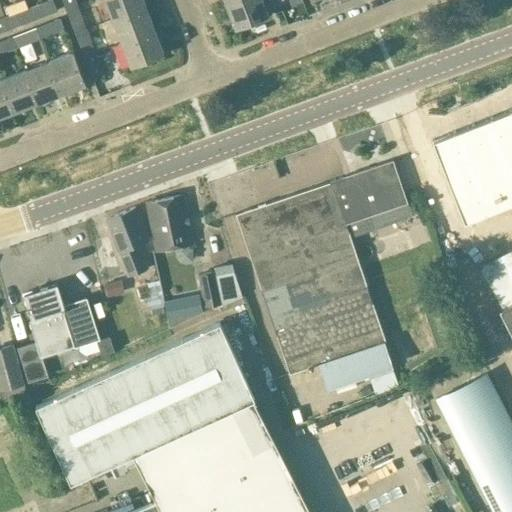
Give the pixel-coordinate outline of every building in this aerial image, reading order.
[(52,0),(50,0),(29,8),(34,20),(57,12),(52,0)] [(61,0),(66,10),(78,6),(75,0),(61,0)] [(146,7),(143,0),(105,0),(113,19),(146,7)] [(268,17),(261,0),(236,0),(226,4),(235,29),(268,17)] [(87,29),(78,6),(66,10),(75,34),(87,29)] [(155,31),(146,7),(113,19),(122,43),(155,31)] [(10,30),(34,20),(29,8),(5,17),(10,30)] [(5,17),(0,19),(0,33),(10,30),(5,17)] [(60,19),(36,28),(40,40),(65,31),(60,19)] [(36,28),(12,37),(17,49),(40,40),(36,28)] [(96,53),(87,29),(75,34),(84,57),(96,53)] [(164,55),(155,31),(122,43),(131,67),(164,55)] [(0,55),(17,49),(12,37),(0,41),(0,55)] [(73,51),(48,61),(61,93),(86,84),(73,51)] [(105,77),(96,53),(84,57),(93,81),(105,77)] [(48,61),(25,70),(37,103),(61,93),(48,61)] [(25,70),(1,79),(14,111),(37,103),(25,70)] [(0,116),(14,111),(1,79),(0,79),(0,116)] [(511,107),(435,138),(468,220),(511,202),(511,107)] [(394,366),(350,238),(412,217),(393,160),(236,214),(290,374),(319,364),(328,388),(394,366)] [(156,251),(193,244),(183,195),(146,202),(156,251)] [(128,276),(148,269),(138,245),(149,241),(136,207),(106,219),(128,276)] [(511,248),(478,266),(486,281),(511,332),(511,248)] [(221,304),(221,305),(243,296),(233,264),(214,268),(214,270),(198,274),(204,307),(221,304)] [(165,306),(159,280),(147,283),(147,285),(139,289),(141,300),(146,299),(149,309),(165,306)] [(40,358),(41,358),(43,366),(68,358),(65,350),(100,339),(87,298),(64,305),(57,283),(24,294),(32,320),(29,321),(40,358)] [(175,296),(165,298),(171,326),(180,322),(175,296)] [(255,511),(209,422),(255,399),(220,322),(36,406),(71,482),(133,454),(157,500),(125,511),(107,511),(106,508),(97,511),(255,511)] [(0,391),(3,401),(28,394),(14,343),(0,346),(0,391)] [(428,414),(440,408),(493,511),(511,511),(511,421),(487,373),(436,399),(429,386),(417,392),(428,414)]
